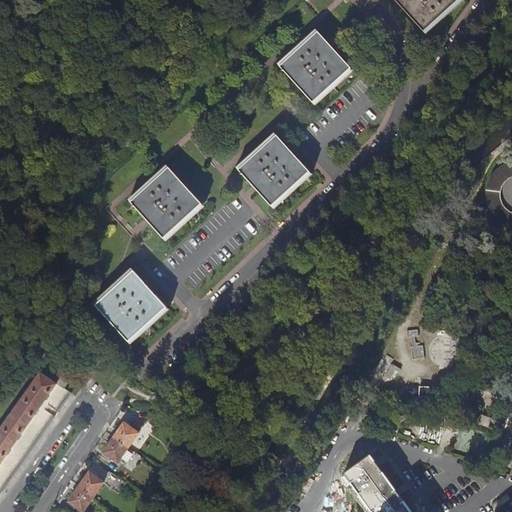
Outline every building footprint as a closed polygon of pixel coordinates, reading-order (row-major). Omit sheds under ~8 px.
[(393,0),(426,35),(464,0),(393,0)] [(280,64),(313,100),(351,65),(318,29),(298,47),(280,64)] [(275,209),(313,174),(276,133),(256,151),(238,168),(256,189),(275,209)] [(511,162),(504,165),(497,170),(491,176),(487,183),(485,195),(486,203),(489,212),(493,219),(500,225),(507,228),(511,229),(511,162)] [(207,210),(167,166),(148,183),(128,200),(146,221),(168,245),(207,210)] [(166,306),(132,269),(112,288),(94,305),(127,341),(166,306)] [(407,331),(408,338),(412,337),(413,346),(411,347),(413,360),(425,358),(423,345),(421,345),(421,342),(416,343),(415,337),(418,336),(418,330),(407,331)] [(382,360),(376,369),(386,375),(385,376),(390,379),(395,370),(399,372),(401,369),(392,364),(392,365),(390,364),(393,359),(387,356),(384,361),(382,360)] [(51,419),(56,411),(45,403),(50,396),(54,390),(58,384),(58,383),(57,384),(43,374),(33,388),(32,387),(24,399),(25,399),(4,428),(4,427),(0,432),(0,490),(3,487),(0,485),(0,466),(0,467),(5,460),(9,454),(13,448),(17,442),(22,436),(26,430),(30,424),(35,417),(40,411),(51,419)] [(63,376),(58,383),(58,384),(66,389),(71,381),(63,376)] [(70,392),(66,389),(58,384),(54,390),(50,396),(45,403),(56,411),(61,404),(65,399),(70,392)] [(431,387),(419,387),(419,398),(431,398),(431,387)] [(40,411),(35,417),(30,424),(26,430),(22,436),(17,442),(13,448),(9,454),(5,460),(0,467),(0,466),(0,485),(3,487),(7,481),(12,474),(16,468),(20,462),(25,456),(29,450),(33,444),(38,438),(42,432),(47,425),(51,419),(40,411)] [(481,415),(478,423),(488,427),(491,419),(481,415)] [(130,448),(140,434),(126,424),(116,438),(106,452),(120,462),(130,448)] [(357,452),(361,458),(367,453),(363,448),(357,452)] [(356,466),(345,474),(372,511),(411,511),(400,496),(398,492),(396,490),(379,467),(377,464),(375,461),(371,455),(356,466)] [(84,511),(96,497),(106,482),(92,472),(81,487),(71,502),(84,511)] [(493,505),(496,509),(511,499),(507,494),(493,505)]
